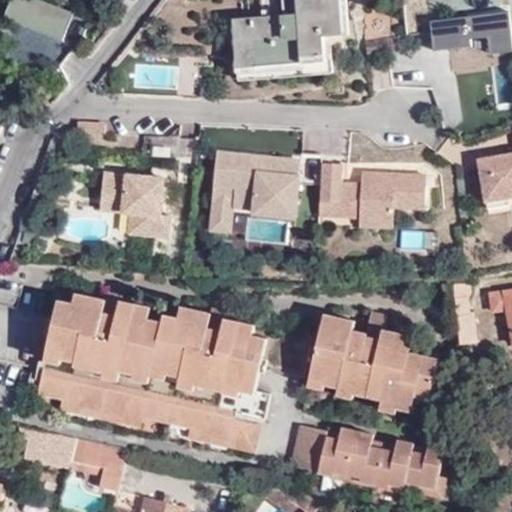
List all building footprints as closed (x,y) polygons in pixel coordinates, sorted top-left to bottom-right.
[(0,37),(57,61),(76,16),(37,0),(13,0),(0,33),(0,37)] [(342,0),(299,0),(302,25),(288,26),(288,14),(285,14),(236,19),(240,70),(328,62),(325,36),(345,34),(342,0)] [(302,25),(299,0),(284,0),(285,14),(288,14),(288,26),(302,25)] [(492,56),(511,53),(511,30),(510,12),(431,21),(435,53),(473,49),(471,40),(489,38),(492,56)] [(401,50),(400,36),(397,37),(392,52),(401,50)] [(370,55),(392,52),(397,37),(370,40),(370,55)] [(184,55),(180,93),(196,94),(200,57),(184,55)] [(79,130),(107,132),(107,122),(79,121),(79,130)] [(297,203),(301,159),(260,155),(259,162),(252,162),(252,155),(218,152),(213,204),(234,206),(248,207),(257,200),(297,203)] [(511,156),(480,161),(488,204),(510,200),(511,199),(511,156)] [(324,199),(342,200),(343,182),(344,162),(326,162),(324,199)] [(165,176),(106,170),(102,201),(132,204),(132,212),(131,216),(130,233),(169,236),(171,214),(161,213),(165,176)] [(362,204),(370,204),(369,225),(394,226),(395,205),(426,207),(428,174),(363,171),(363,182),(362,204)] [(361,224),(369,225),(370,204),(362,204),(363,182),(343,182),(342,200),(324,199),(323,213),(361,215),(361,224)] [(296,217),(297,203),(257,200),(248,207),(254,208),(254,213),(296,217)] [(489,211),(511,208),(510,200),(488,204),(489,211)] [(132,204),(102,201),(101,209),(132,212),(132,204)] [(231,231),(234,206),(213,204),(210,229),(231,231)] [(474,342),(469,283),(455,284),(461,344),(474,342)] [(511,288),(490,292),(493,309),(508,307),(511,333),(511,288)] [(124,303),(125,300),(126,295),(110,291),(108,299),(124,303)] [(259,323),(230,317),(214,314),(215,311),(185,305),(182,316),(167,313),(167,321),(151,317),(154,306),(125,300),(124,303),(108,299),(79,293),(76,303),(62,300),(50,363),(44,387),(43,394),(67,399),(76,402),(74,412),(87,415),(88,408),(122,415),(121,422),(135,425),(137,414),(146,416),(196,427),(204,429),(202,439),(215,441),(216,434),(234,439),(232,445),(258,451),(264,422),(239,417),(240,411),(269,417),(274,392),(260,388),(270,336),(257,334),(259,323)] [(214,314),(230,317),(231,310),(215,308),(215,311),(214,314)] [(371,321),(387,325),(389,314),(374,310),(371,321)] [(422,381),(435,384),(442,354),(414,349),(416,333),(386,327),(387,325),(371,321),(368,330),(355,328),(356,318),(327,313),(314,373),(330,376),(328,382),(343,385),(344,381),(358,384),(357,390),(387,397),(387,395),(400,398),(399,404),(416,408),(419,392),(422,381)] [(44,387),(50,363),(43,362),(41,369),(36,368),(33,385),(44,387)] [(330,376),(314,373),(311,384),(327,386),(328,382),(330,376)] [(355,395),(357,390),(358,384),(344,381),(343,385),(342,392),(355,395)] [(432,394),(435,384),(422,381),(419,392),(432,394)] [(398,409),(399,404),(400,398),(387,395),(387,397),(385,406),(398,409)] [(76,402),(67,399),(64,410),(74,412),(76,402)] [(88,408),(87,415),(121,422),(122,415),(88,408)] [(144,427),(146,416),(137,414),(135,425),(144,427)] [(323,470),(331,429),(304,423),(295,464),(323,470)] [(193,436),(202,439),(204,429),(196,427),(193,436)] [(343,432),(331,429),(323,470),(338,473),(338,470),(352,473),(361,430),(344,427),(343,432)] [(78,439),(30,429),(25,457),(71,467),(78,439)] [(363,479),(378,483),(386,447),(373,445),(375,439),(376,433),(361,430),(352,473),(364,476),(363,479)] [(215,441),(232,445),(234,439),(216,434),(215,441)] [(446,453),(460,456),(459,444),(432,437),(430,445),(418,442),(417,444),(429,446),(427,453),(416,450),(411,472),(408,485),(423,488),(426,484),(439,486),(442,473),(446,453)] [(417,444),(418,442),(400,438),(399,444),(397,450),(386,447),(378,483),(393,487),(394,482),(408,485),(411,472),(416,450),(417,444)] [(78,439),(71,467),(104,475),(101,486),(120,490),(120,489),(128,450),(120,448),(78,439)] [(373,445),(386,447),(387,442),(375,439),(373,445)] [(417,444),(416,450),(427,453),(429,446),(417,444)] [(337,477),(350,480),(352,473),(338,470),(338,473),(337,477)] [(362,482),(363,479),(364,476),(352,473),(350,480),(362,482)] [(449,474),(442,473),(439,486),(426,484),(423,488),(423,491),(445,495),(449,474)] [(284,482),(276,481),(267,493),(273,497),(284,482)] [(284,482),(273,497),(292,511),(304,511),(307,509),(311,511),(318,503),(291,484),(284,482)] [(392,489),(406,493),(408,485),(394,482),(393,487),(392,489)] [(326,491),(291,484),(318,503),(326,491)] [(120,489),(120,490),(113,511),(186,511),(188,507),(174,503),(166,501),(120,489)] [(166,501),(174,503),(175,498),(167,495),(166,501)]
